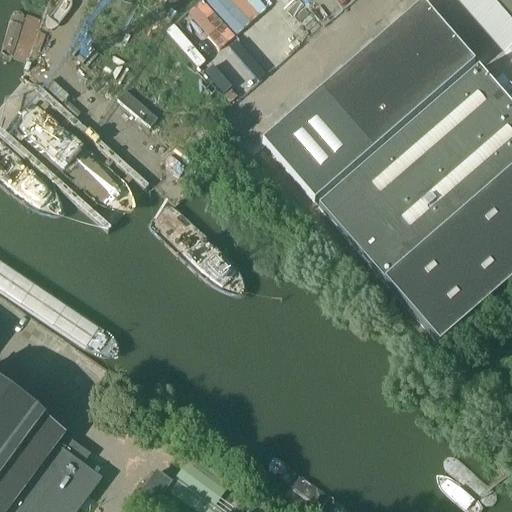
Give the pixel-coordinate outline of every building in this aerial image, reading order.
[(511,0),(484,0),(511,31),(511,0)] [(421,6),(319,94),(371,154),(473,66),(421,6)] [(317,209),(437,348),(511,283),(511,110),(487,82),(477,71),(462,84),(317,209)] [(151,191),(22,76),(0,100),(0,137),(110,236),(151,191)] [(260,144),(313,205),(371,154),(319,94),(260,144)] [(0,511),(78,511),(101,482),(74,463),(81,452),(63,439),(64,437),(0,389),(0,511)] [(195,454),(170,486),(166,491),(193,511),(231,511),(245,494),(195,454)] [(152,510),(166,491),(170,486),(156,475),(138,499),(152,510)]
